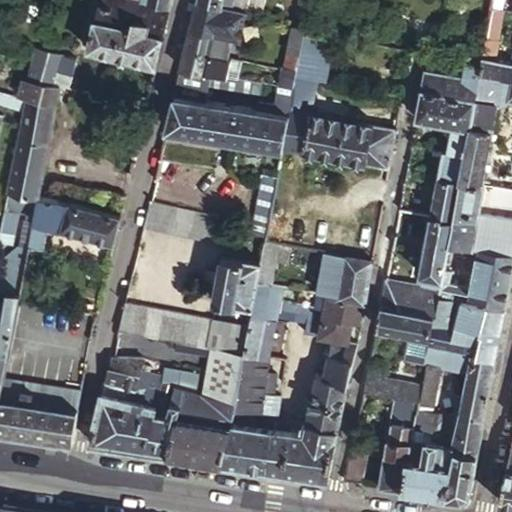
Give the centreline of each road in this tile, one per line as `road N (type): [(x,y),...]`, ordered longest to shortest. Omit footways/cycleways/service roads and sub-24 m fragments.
road 1 (residential): [(76,474),(182,0)]
road 2 (residential): [(330,511),(411,93)]
road 3 (tertiary): [(76,474),(307,509)]
road 4 (residential): [(511,333),(477,511)]
